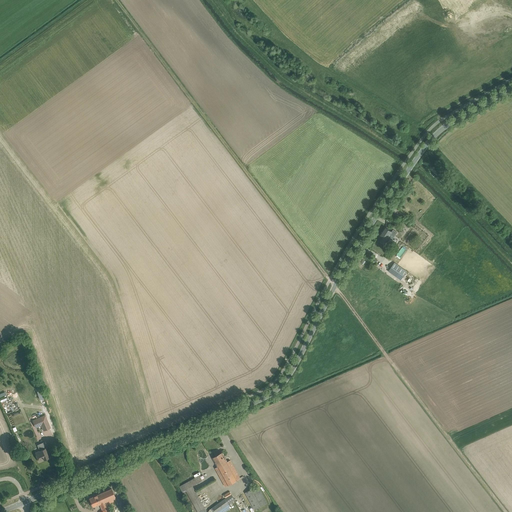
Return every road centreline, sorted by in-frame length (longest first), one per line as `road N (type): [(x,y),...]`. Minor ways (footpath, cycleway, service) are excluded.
road 1 (tertiary): [(23,503),(275,391),(413,162),(446,125),(511,88)]
road 2 (track): [(508,511),(116,0)]
